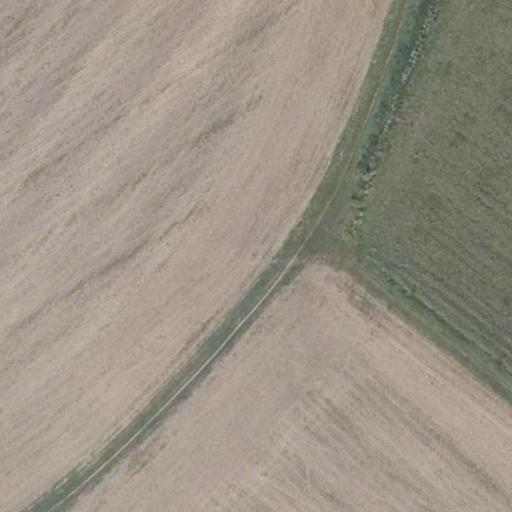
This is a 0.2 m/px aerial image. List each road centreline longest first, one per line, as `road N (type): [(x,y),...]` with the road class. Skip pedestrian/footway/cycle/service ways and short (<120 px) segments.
road 1 (track): [(409,0),(365,116),(259,298),(99,473),(41,511)]
road 2 (track): [(511,383),(386,280),(306,227)]
